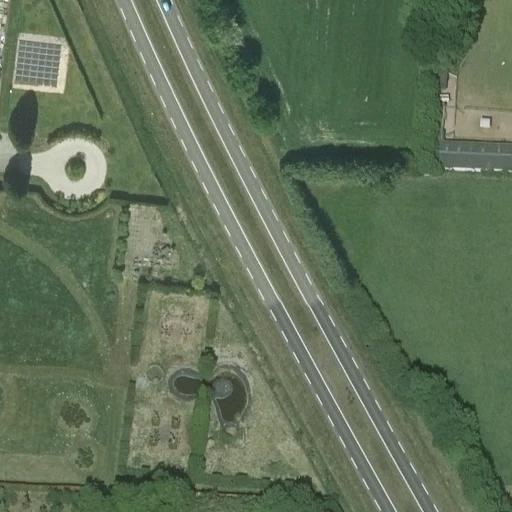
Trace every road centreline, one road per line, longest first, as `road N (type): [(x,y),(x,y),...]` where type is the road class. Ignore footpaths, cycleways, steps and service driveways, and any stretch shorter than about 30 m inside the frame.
road 1 (primary): [(429,511),(296,271),(163,0)]
road 2 (primary): [(123,0),(181,129),(388,511)]
road 3 (track): [(104,511),(118,398),(105,240)]
road 4 (track): [(0,370),(59,375),(84,391),(114,449)]
